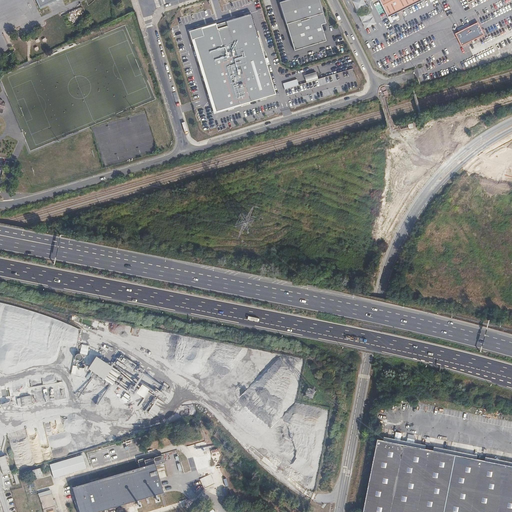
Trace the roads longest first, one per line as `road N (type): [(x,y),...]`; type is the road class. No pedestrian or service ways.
road 1 (motorway): [(0,267),(319,329),(511,377)]
road 2 (motorway): [(511,347),(55,249)]
road 3 (tertiary): [(338,511),(383,281),(418,205)]
road 4 (unclassified): [(185,152),(369,94),(373,79),(334,0)]
road 5 (unclassified): [(0,201),(185,152)]
road 6 (residential): [(144,6),(185,152)]
road 7 (tertiary): [(511,120),(457,156),(418,205)]
road 8 (tertiary): [(418,205),(511,129)]
road 9 (unknown): [(436,0),(370,36),(346,0)]
